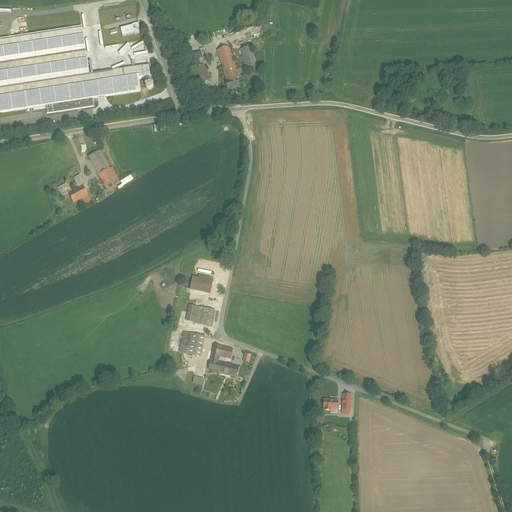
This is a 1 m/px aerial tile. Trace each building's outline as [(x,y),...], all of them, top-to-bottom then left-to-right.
[(122,36),(134,33),(135,34),(141,33),(138,22),(132,24),(132,25),(120,28),(122,36)] [(94,100),(141,92),(139,79),(151,77),(148,63),(90,72),(83,29),(0,41),(0,112),(47,106),(48,114),(95,107),(94,100)] [(240,79),(231,48),(217,52),(226,83),(238,79),(240,79)] [(252,48),(241,52),(247,70),(256,67),(255,64),(257,64),(252,48)] [(203,60),(201,54),(190,58),(192,65),(203,60)] [(212,80),(204,67),(194,73),(201,86),(204,85),(212,80)] [(225,83),(228,93),(241,90),(238,79),(226,83),(225,83)] [(100,153),(89,159),(105,189),(120,181),(113,169),(110,170),(100,153)] [(120,188),(135,180),(132,175),(121,181),(123,184),(119,187),(120,188)] [(74,180),(79,189),(83,188),(84,188),(86,187),(80,177),(74,180)] [(69,195),(73,193),(68,185),(58,190),(62,199),(69,196),(69,195)] [(84,188),(83,188),(79,189),(73,193),(69,195),(69,196),(74,206),(82,201),(85,207),(91,204),(84,188)] [(190,292),(211,297),(214,283),(213,283),(214,280),(199,277),(198,280),(194,279),(190,292)] [(212,330),(216,314),(190,308),(186,324),(212,330)] [(201,360),(206,340),(184,335),(180,355),(201,360)] [(234,351),(214,347),(209,374),(238,380),(240,369),(234,367),(229,366),(219,364),(220,359),(231,362),(234,351)] [(244,361),(250,363),(252,354),(246,353),(244,361)] [(205,381),(195,379),(193,385),(203,388),(205,381)] [(353,397),(343,397),(342,416),(352,416),(353,397)] [(338,412),(338,403),(325,402),(324,411),(338,412)] [(315,423),(321,426),(324,418),(319,416),(315,423)]
